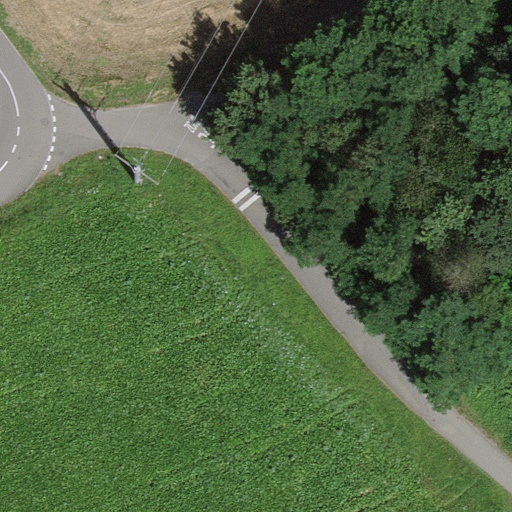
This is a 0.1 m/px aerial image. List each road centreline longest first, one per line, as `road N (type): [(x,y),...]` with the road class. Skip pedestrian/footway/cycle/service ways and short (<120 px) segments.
road 1 (track): [(160,134),(307,61),(401,0)]
road 2 (residential): [(20,144),(160,134)]
